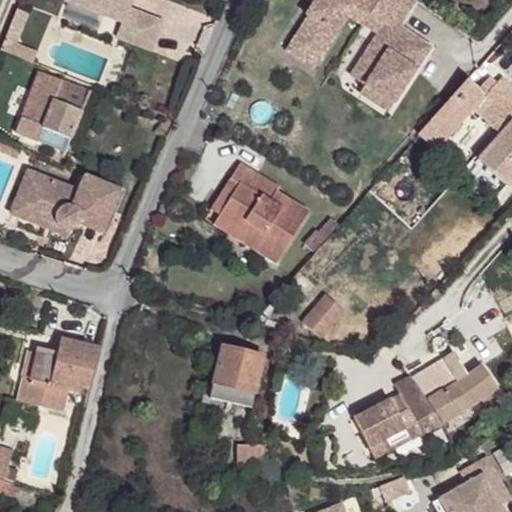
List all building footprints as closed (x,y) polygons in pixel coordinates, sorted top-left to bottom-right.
[(64,0),(64,2),(121,24),(116,38),(151,51),(162,22),(128,9),(130,5),(122,2),(123,0),(64,0)] [(379,0),(306,0),(314,4),(306,16),(308,18),(294,41),(321,59),(348,17),(362,26),(363,25),(379,0)] [(379,0),(363,25),(377,35),(358,65),(373,74),(365,86),(394,104),(430,48),(414,38),(410,45),(399,38),(404,32),(397,28),(415,0),(379,0)] [(17,10),(0,51),(19,59),(23,48),(15,45),(27,14),(17,10)] [(414,38),(404,32),(399,38),(410,45),(414,38)] [(321,59),(294,41),(287,52),(314,69),(321,59)] [(23,48),(19,59),(33,64),(37,53),(23,48)] [(373,74),(358,65),(351,76),(365,86),(373,74)] [(38,73),(14,134),(64,155),(89,94),(38,73)] [(466,81),(418,135),(437,152),(473,112),(500,136),(477,161),(507,188),(511,182),(511,88),(501,78),(495,85),(484,97),(478,91),(466,81)] [(488,79),(478,91),(484,97),(495,85),(488,79)] [(394,104),(365,86),(360,94),(388,113),(394,104)] [(174,122),(164,119),(158,134),(167,138),(174,122)] [(20,149),(0,140),(0,152),(15,159),(20,149)] [(230,181),(238,186),(219,217),(246,234),(240,243),(276,265),(308,214),(291,203),(285,213),(270,204),(276,194),(279,190),(240,165),(230,181)] [(28,173),(11,214),(20,218),(37,177),(28,173)] [(37,177),(20,218),(42,227),(45,220),(57,224),(58,227),(61,230),(66,232),(71,231),(75,228),(78,225),(79,221),(79,215),(80,212),(107,223),(120,192),(81,177),(75,192),(37,177)] [(238,186),(230,181),(210,211),(219,217),(238,186)] [(291,203),(276,194),(270,204),(285,213),(291,203)] [(79,221),(78,225),(103,235),(107,223),(80,212),(79,215),(79,221)] [(246,234),(219,217),(213,225),(240,243),(246,234)] [(45,220),(42,227),(68,238),(71,231),(66,232),(61,230),(58,227),(57,224),(45,220)] [(343,312),(324,297),(303,323),(321,338),(343,312)] [(69,390),(87,395),(98,351),(60,341),(55,358),(44,356),(43,361),(35,359),(30,380),(23,378),(16,402),(63,413),(69,390)] [(222,348),(209,399),(250,409),(263,358),(222,348)] [(29,352),(23,378),(30,380),(35,359),(43,361),(44,356),(29,352)] [(427,402),(443,425),(497,390),(480,367),(467,376),(454,354),(411,380),(426,402),(427,402)] [(410,442),(443,425),(427,402),(426,402),(411,380),(410,378),(395,386),(403,400),(392,406),(390,401),(353,421),(369,449),(404,431),(410,442)] [(400,396),(390,401),(392,406),(403,400),(400,396)] [(404,431),(369,449),(374,460),(410,442),(404,431)] [(268,446),(236,447),(237,469),(274,468),(268,446)] [(0,479),(4,480),(8,469),(13,452),(0,448),(0,479)] [(482,476),(500,507),(511,501),(486,459),(474,466),(480,476),(482,476)] [(502,511),(482,476),(480,476),(474,466),(459,474),(466,485),(438,501),(444,511),(502,511)] [(8,469),(4,480),(14,483),(17,472),(8,469)] [(379,488),(385,503),(410,493),(404,478),(379,488)] [(0,479),(0,490),(12,494),(16,484),(14,483),(4,480),(0,479)] [(444,511),(438,501),(432,504),(436,511),(444,511)] [(343,511),(340,502),(315,511),(343,511)]
